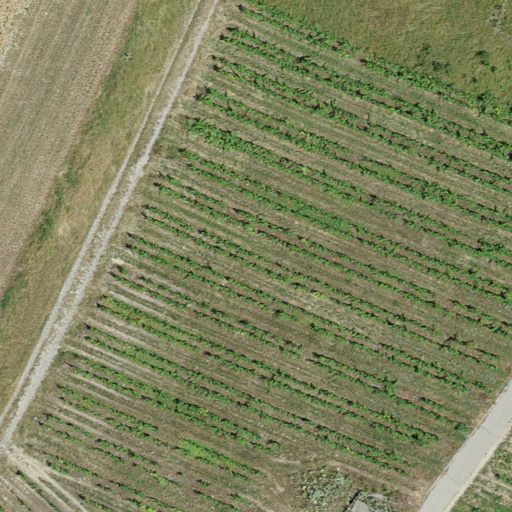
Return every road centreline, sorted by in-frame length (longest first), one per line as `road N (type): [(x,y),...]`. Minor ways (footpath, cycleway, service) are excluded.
road 1 (track): [(0,407),(47,354),(202,0)]
road 2 (track): [(511,411),(437,511)]
